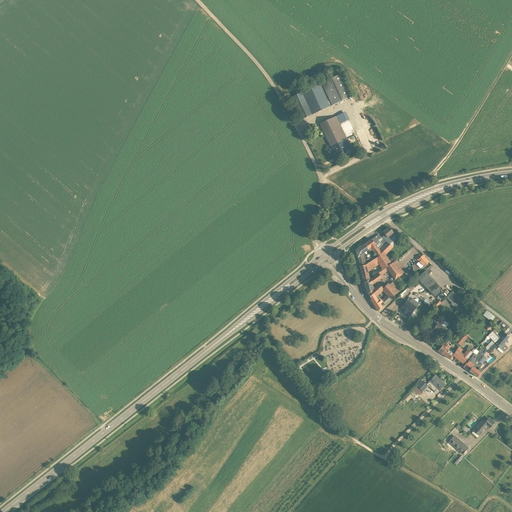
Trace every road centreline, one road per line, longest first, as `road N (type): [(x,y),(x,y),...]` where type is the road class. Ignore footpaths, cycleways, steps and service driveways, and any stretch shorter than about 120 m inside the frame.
road 1 (secondary): [(3,511),(281,292)]
road 2 (unclassified): [(319,247),(315,162),(263,71),(196,0)]
road 3 (track): [(320,176),(362,205),(434,172),(511,57)]
road 4 (unknown): [(511,329),(383,216)]
road 5 (secondary): [(378,219),(457,183),(511,173)]
